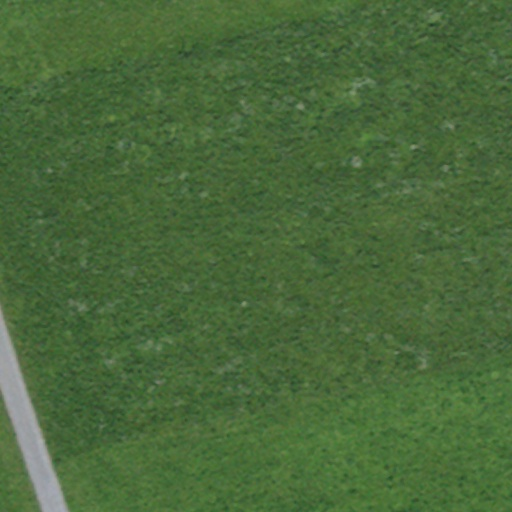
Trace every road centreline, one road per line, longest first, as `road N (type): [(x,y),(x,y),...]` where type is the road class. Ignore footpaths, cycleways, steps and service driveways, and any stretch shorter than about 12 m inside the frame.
road 1 (primary): [(0,174),(511,29)]
road 2 (track): [(48,511),(0,367)]
